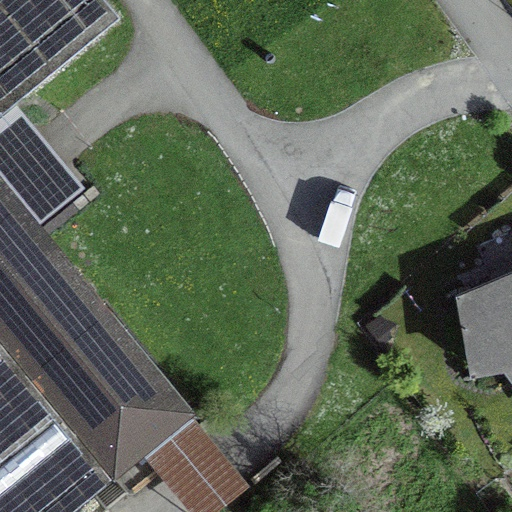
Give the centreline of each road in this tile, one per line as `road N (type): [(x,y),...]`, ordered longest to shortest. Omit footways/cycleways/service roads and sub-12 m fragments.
road 1 (unknown): [(313,156),(320,279),(287,406),(162,511)]
road 2 (unknown): [(110,0),(158,74),(178,72),(251,141),(284,157),(313,156)]
road 3 (unknown): [(313,156),(369,153),(505,61)]
